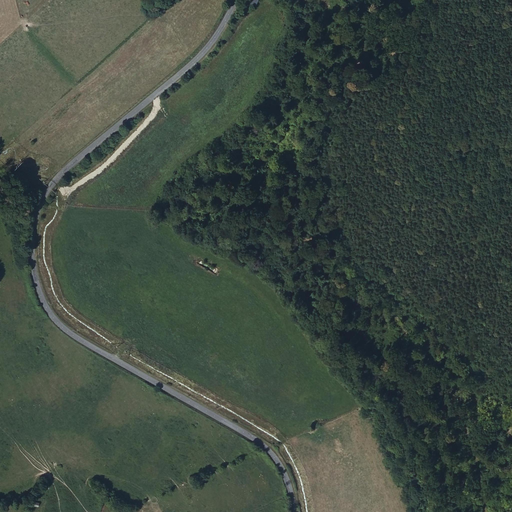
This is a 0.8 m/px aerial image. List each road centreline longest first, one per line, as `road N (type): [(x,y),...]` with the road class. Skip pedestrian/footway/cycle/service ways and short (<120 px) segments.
road 1 (tertiary): [(291,511),(265,446),(55,321),(32,269),(32,227),(56,177),(206,47),(235,0)]
road 2 (track): [(511,401),(373,280),(324,184),(320,133)]
